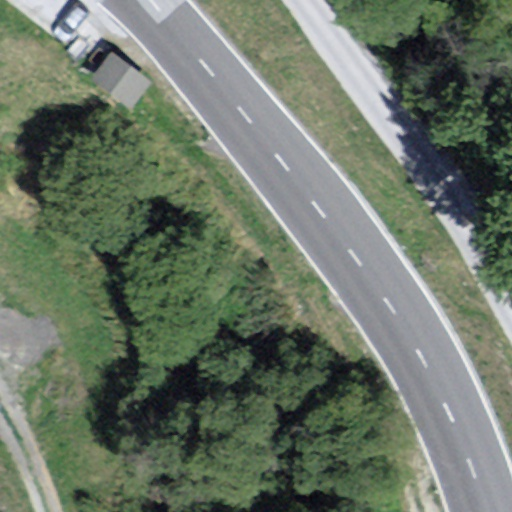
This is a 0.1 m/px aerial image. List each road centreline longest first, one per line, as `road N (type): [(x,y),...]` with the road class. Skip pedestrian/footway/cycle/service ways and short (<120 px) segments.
road 1 (secondary): [(149,0),(322,212),(411,338),(485,511)]
road 2 (residential): [(511,320),(299,0)]
